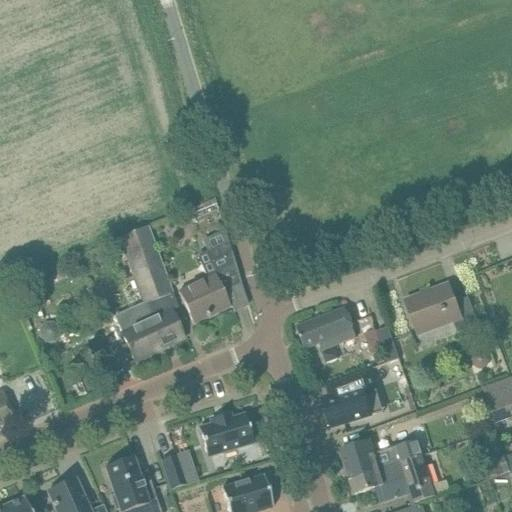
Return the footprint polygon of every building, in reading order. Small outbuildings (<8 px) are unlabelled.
[(121,333),(126,344),(135,362),(184,340),(171,312),(177,309),(147,227),(118,238),(144,305),(115,317),(121,333)] [(193,325),(230,308),(223,292),(241,284),(228,242),(206,251),(215,275),(178,293),(193,325)] [(405,302),(412,321),(417,335),(454,321),(458,332),(479,324),(469,298),(456,303),(449,286),(405,302)] [(318,345),(321,351),(358,337),(347,309),(296,328),(304,350),(318,345)] [(59,328),(53,323),(44,323),(39,329),(40,338),(46,344),(54,343),(60,336),(59,328)] [(389,328),(377,333),(384,350),(388,363),(399,360),(389,328)] [(376,330),(365,334),(372,354),(384,350),(377,333),(376,330)] [(452,392),(435,345),(405,356),(422,403),(452,392)] [(336,396),(323,400),(326,412),(323,413),(327,427),(331,425),(332,429),(372,416),(366,395),(377,391),(371,372),(333,384),(336,396)] [(0,423),(11,419),(1,394),(0,394),(0,423)] [(496,425),(511,419),(511,394),(488,402),(496,425)] [(212,426),(198,430),(207,458),(252,444),(244,416),(231,420),(229,415),(210,421),(212,426)] [(363,475),(420,457),(415,441),(375,454),(371,442),(360,445),(341,451),(350,482),(364,477),(363,475)] [(503,455),(478,464),(484,480),(484,481),(510,472),(509,471),(503,455)] [(175,457),(162,461),(171,490),(193,483),(188,469),(180,471),(175,457)] [(415,505),(421,503),(434,499),(420,457),(363,475),(364,477),(350,482),(354,496),(376,489),(381,504),(400,499),(412,495),(415,505)] [(139,476),(132,458),(103,468),(114,495),(110,497),(116,511),(120,510),(120,511),(123,511),(134,508),(135,511),(161,511),(147,473),(139,476)] [(261,511),(273,509),(267,490),(270,489),(267,478),(264,479),(263,477),(221,489),(227,511),(261,511)] [(52,491),(47,493),(53,505),(52,506),(53,509),(54,509),(55,511),(105,511),(103,507),(91,511),(89,511),(75,481),(63,486),(62,483),(50,488),(52,491)] [(29,511),(23,498),(0,509),(0,511),(29,511)] [(424,511),(421,503),(398,511),(424,511)]
